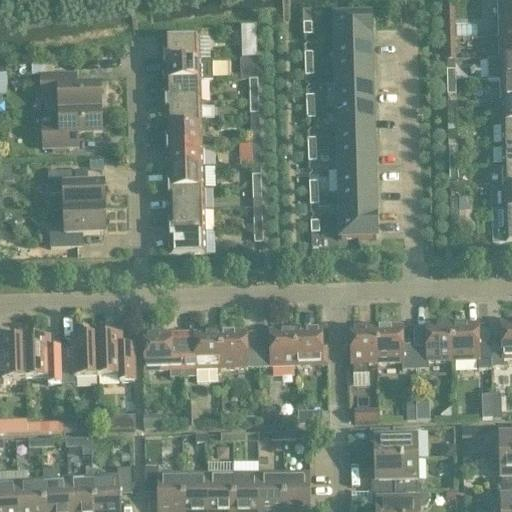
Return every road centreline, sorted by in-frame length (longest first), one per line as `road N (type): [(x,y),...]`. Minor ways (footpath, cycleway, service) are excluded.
road 1 (residential): [(415,284),(405,33)]
road 2 (residential): [(134,294),(131,60)]
road 3 (residential): [(339,511),(332,287)]
road 4 (residential): [(134,294),(332,287)]
road 5 (residential): [(0,302),(134,294)]
